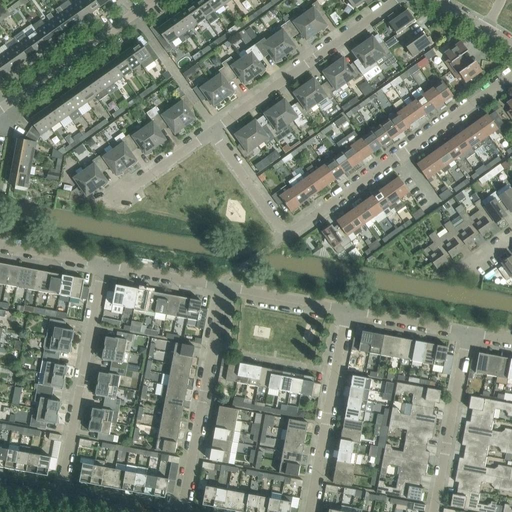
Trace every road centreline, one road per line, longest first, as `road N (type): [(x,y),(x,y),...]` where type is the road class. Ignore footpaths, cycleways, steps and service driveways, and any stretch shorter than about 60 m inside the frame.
road 1 (residential): [(511,75),(286,232),(210,132)]
road 2 (residential): [(60,498),(104,264)]
road 3 (residential): [(210,132),(399,0)]
road 4 (residential): [(182,511),(223,286)]
road 5 (residential): [(309,511),(348,310)]
road 6 (residential): [(0,108),(153,0)]
road 7 (residential): [(433,511),(467,332)]
road 8 (residential): [(348,310),(223,286)]
road 9 (residential): [(107,206),(210,132)]
road 10 (residential): [(467,332),(348,310)]
road 11 (residential): [(223,286),(104,264)]
